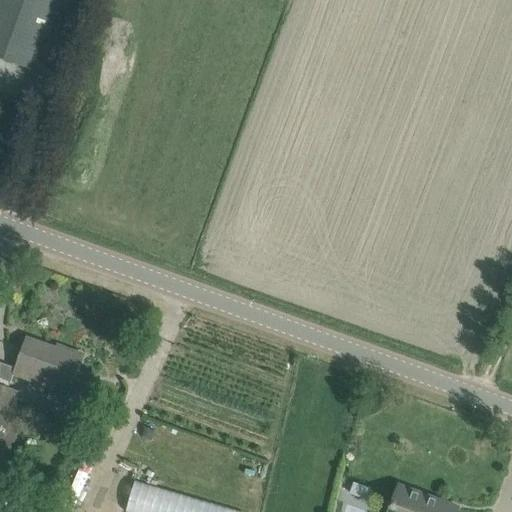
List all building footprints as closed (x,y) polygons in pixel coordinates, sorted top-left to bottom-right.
[(45,72),(44,72),(70,0),(0,0),(0,56),(44,73),(45,72)] [(26,338),(13,374),(53,388),(51,391),(67,397),(65,404),(75,407),(87,402),(96,378),(79,372),(81,367),(79,367),(84,355),(83,355),(82,358),(26,338)] [(0,499),(7,471),(2,469),(29,396),(0,385),(0,499)] [(128,511),(241,511),(242,510),(131,479),(122,510),(128,511)] [(346,480),(341,500),(365,505),(369,485),(346,480)] [(456,511),(458,507),(399,485),(389,511),(456,511)]
